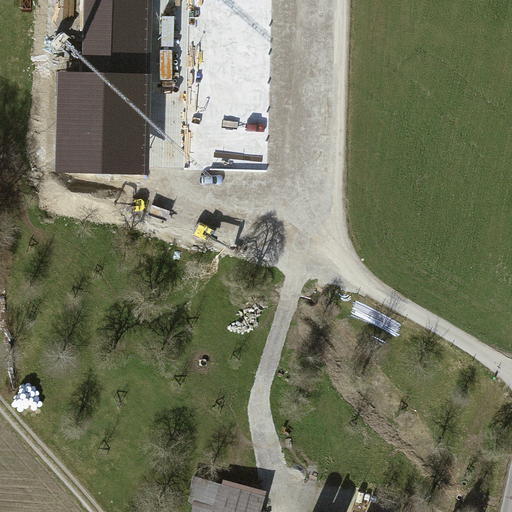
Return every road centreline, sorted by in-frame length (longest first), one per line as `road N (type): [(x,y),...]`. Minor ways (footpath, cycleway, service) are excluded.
road 1 (track): [(511,374),(383,301),(336,231),(339,0)]
road 2 (track): [(100,511),(0,403)]
